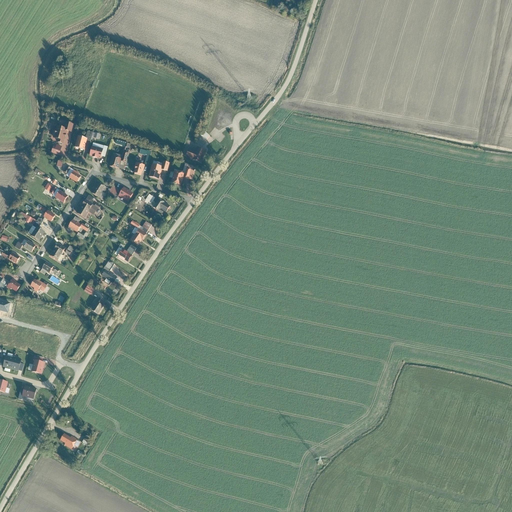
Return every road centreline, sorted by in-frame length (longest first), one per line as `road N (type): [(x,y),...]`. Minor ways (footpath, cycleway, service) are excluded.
road 1 (tertiary): [(197,200),(287,84),(318,0)]
road 2 (residential): [(197,200),(92,172),(25,279)]
road 3 (tertiary): [(81,370),(197,200)]
road 4 (tertiary): [(0,509),(81,370)]
